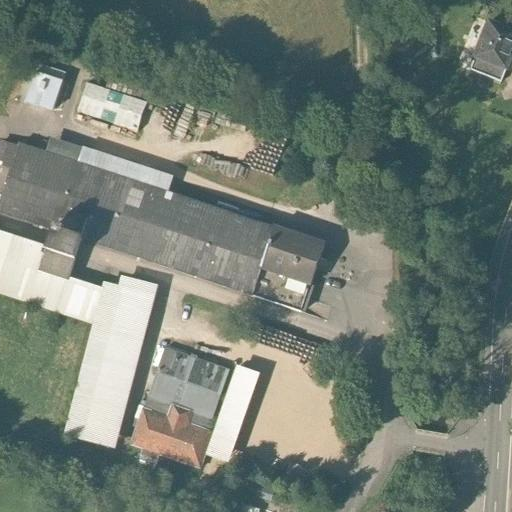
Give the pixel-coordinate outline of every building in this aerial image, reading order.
[(488,26),(474,60),(505,72),(511,53),(511,28),(499,23),(497,29),(488,26)] [(500,85),(505,72),(474,60),(469,73),(500,85)] [(22,103),(53,114),(68,73),(37,62),(22,103)] [(0,163),(15,168),(0,213),(0,216),(50,233),(79,242),(251,298),(260,271),(273,231),(78,168),(83,150),(51,140),(47,152),(22,143),(21,145),(3,140),(0,149),(0,163)] [(323,247),(273,231),(260,271),(310,287),(323,247)] [(46,247),(0,232),(0,295),(96,327),(62,435),(108,450),(160,291),(122,279),(119,290),(105,285),(104,291),(67,279),(67,281),(38,272),(46,247)] [(50,233),(46,247),(38,272),(67,281),(67,279),(79,242),(50,233)] [(168,349),(146,413),(168,420),(172,408),(192,415),(188,426),(214,435),(235,373),(168,349)] [(235,373),(214,435),(206,457),(228,464),(259,376),(237,368),(235,373)] [(146,413),(133,449),(201,472),(206,457),(214,435),(188,426),(192,415),(172,408),(168,420),(146,413)] [(281,511),(243,499),(238,511),(281,511)]
